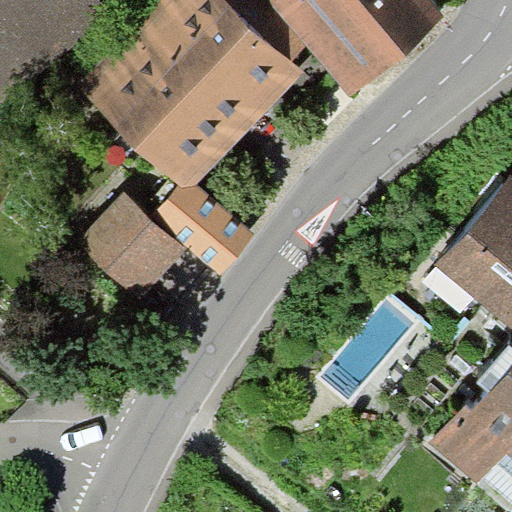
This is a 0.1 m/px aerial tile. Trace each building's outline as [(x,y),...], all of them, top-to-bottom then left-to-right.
[(0,0),(0,96),(103,11),(94,0),(0,0)] [(182,0),(89,98),(171,176),(300,42),(257,0),(182,0)] [(275,0),(302,30),(319,15),(366,69),(436,11),(426,0),(275,0)] [(511,182),(506,177),(500,185),(498,183),(433,261),(472,293),(474,291),(511,322),(511,182)] [(223,260),(239,241),(173,186),(158,203),(172,215),(171,217),(223,260)] [(511,354),(470,405),(464,400),(430,441),(478,481),(494,461),(511,475),(511,354)]
